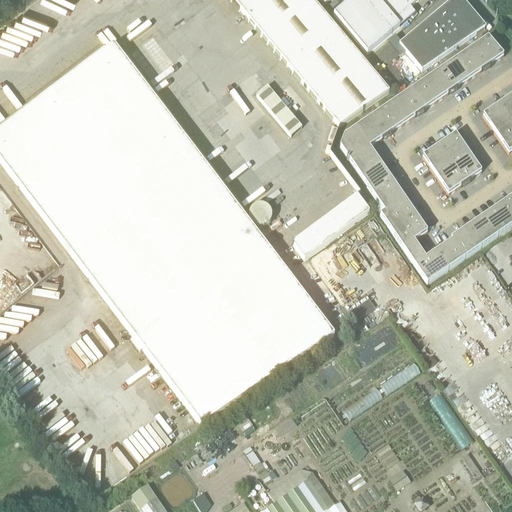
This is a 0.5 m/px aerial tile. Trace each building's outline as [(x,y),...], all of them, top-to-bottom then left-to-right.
[(308,0),(229,0),(337,129),(388,94),(308,0)] [(350,0),(332,15),(366,55),(390,35),(398,28),(393,22),(418,0),(350,0)] [(485,30),(459,0),(455,0),(399,47),(421,74),(485,30)] [(368,150),(502,58),(487,39),(343,138),(339,149),(383,214),(379,217),(426,286),(511,226),(511,197),(449,241),(450,242),(424,260),(413,243),(426,234),(368,150)] [(112,48),(0,132),(0,165),(200,429),(333,339),(112,48)] [(511,98),(483,118),(508,155),(511,152),(511,98)] [(328,141),(332,142),(337,130),(332,128),(328,141)] [(447,197),(480,174),(454,136),(421,159),(447,197)] [(368,215),(355,198),(290,246),(303,263),(368,215)] [(175,463),(168,467),(169,468),(173,474),(179,469),(175,464),(175,463)] [(297,489),(308,481),(301,471),(290,479),(297,489)] [(327,511),(329,511),(308,481),(297,489),(274,504),(263,511),(327,511)] [(139,511),(163,511),(147,488),(131,499),(139,511)] [(203,496),(193,503),(199,511),(207,511),(211,507),(203,496)] [(414,507),(418,511),(424,511),(428,509),(422,501),(414,507)]
